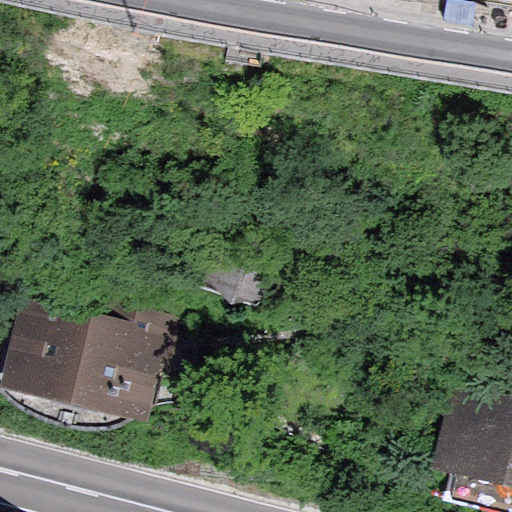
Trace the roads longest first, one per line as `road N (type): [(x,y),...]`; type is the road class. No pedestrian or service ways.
road 1 (tertiary): [(280,0),(511,39)]
road 2 (secondary): [(163,511),(0,467)]
